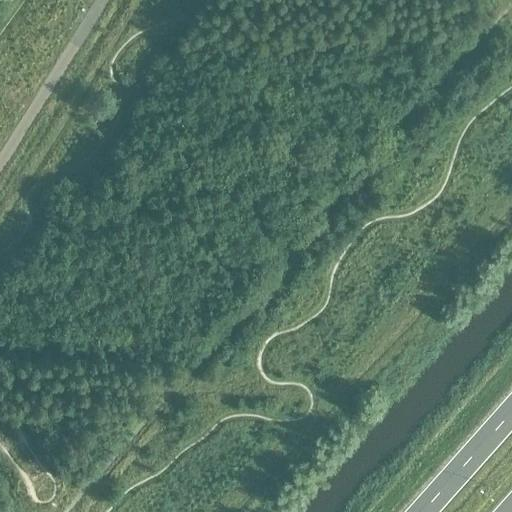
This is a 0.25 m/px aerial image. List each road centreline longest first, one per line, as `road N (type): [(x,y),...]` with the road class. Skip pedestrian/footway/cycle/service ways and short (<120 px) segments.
road 1 (unknown): [(143,0),(0,229)]
road 2 (trunk): [(511,417),(427,511)]
